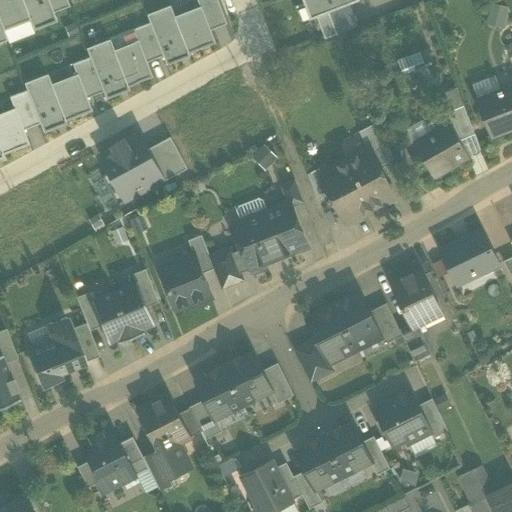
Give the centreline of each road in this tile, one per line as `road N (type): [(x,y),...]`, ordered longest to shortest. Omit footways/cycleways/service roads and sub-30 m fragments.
road 1 (residential): [(242,0),(258,41),(0,177)]
road 2 (residential): [(0,450),(263,311)]
road 3 (residential): [(263,311),(511,172)]
